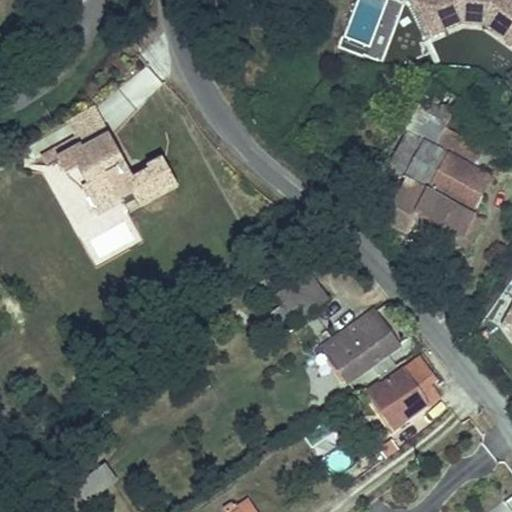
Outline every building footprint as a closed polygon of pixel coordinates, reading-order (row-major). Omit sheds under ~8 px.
[(508,39),(511,33),(511,0),(411,0),(427,34),(461,19),(483,21),(508,39)] [(432,44),(442,66),(452,61),(443,40),(432,44)] [(474,212),(483,194),(436,171),(447,150),(472,163),(477,152),(429,129),(382,221),(406,233),(411,223),(417,226),(420,220),(423,213),(463,233),(474,212)] [(64,162),(64,163),(72,179),(84,173),(94,190),(90,194),(103,220),(130,205),(135,215),(181,190),(166,162),(150,170),(152,173),(131,185),(123,171),(128,168),(112,139),(89,152),(86,150),(64,162)] [(483,194),(493,174),(472,163),(447,150),(436,171),(483,194)] [(480,215),(474,212),(463,233),(423,213),(420,220),(466,243),(480,215)] [(100,261),(140,240),(128,218),(88,239),(100,261)] [(307,271),(276,293),(293,319),(324,297),(307,271)] [(363,303),(305,344),(322,367),(330,362),(345,383),(372,364),(395,347),(395,346),(370,312),(363,303)] [(410,335),(383,303),(370,312),(395,346),(410,335)] [(395,347),(372,364),(382,376),(405,359),(395,347)] [(426,359),(384,389),(406,420),(443,392),(433,377),(437,374),(426,359)] [(235,511),(256,511),(249,502),(236,511),(235,511)]
